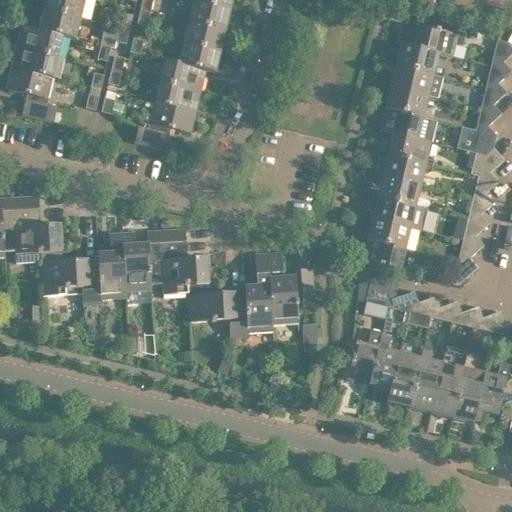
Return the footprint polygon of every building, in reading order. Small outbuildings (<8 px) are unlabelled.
[(83,0),(42,0),(40,9),(79,18),(83,0)] [(139,0),(137,10),(147,12),(149,0),(139,0)] [(229,10),(190,0),(185,22),(223,31),(229,10)] [(230,0),(189,0),(190,0),(229,10),(230,0)] [(79,18),(40,9),(35,29),(61,37),(74,40),(79,18)] [(137,10),(134,24),(143,26),(147,12),(137,10)] [(120,13),(116,28),(125,30),(129,16),(120,13)] [(223,31),(185,22),(180,42),(219,52),(223,31)] [(397,43),(448,56),(451,43),(460,45),(463,31),(453,29),(453,33),(415,24),(410,45),(397,42),(397,43)] [(35,29),(18,25),(13,46),(56,56),(61,37),(35,29)] [(113,43),(122,45),(125,30),(116,28),(113,43)] [(127,52),(137,54),(140,41),(130,39),(127,52)] [(494,40),(488,65),(494,67),(501,62),(511,51),(504,42),(494,40)] [(219,52),(180,42),(175,63),(203,72),(213,74),(219,52)] [(449,56),(448,56),(397,43),(392,65),(439,76),(441,68),(433,66),(436,54),(449,57),(449,56)] [(95,58),(105,61),(108,48),(98,45),(95,58)] [(56,56),(13,46),(8,68),(51,78),(56,56)] [(112,56),(108,70),(118,72),(121,59),(112,56)] [(203,72),(175,63),(161,60),(156,81),(199,92),(203,72)] [(488,65),(483,86),(489,88),(495,83),(508,71),(501,62),(494,67),(488,65)] [(387,86),(426,95),(435,98),(439,76),(392,65),(387,86)] [(51,78),(8,68),(3,88),(24,93),(19,115),(50,122),(53,107),(43,104),(45,98),(46,98),(51,78)] [(108,70),(105,84),(114,86),(118,72),(108,70)] [(88,86),(98,88),(101,75),(91,72),(88,86)] [(199,92),(156,81),(150,104),(193,114),(199,92)] [(483,86),(478,108),(484,109),(490,104),(503,92),(495,83),(489,88),(483,86)] [(382,107),(421,117),(426,95),(387,86),(382,107)] [(83,108),(93,110),(96,96),(86,93),(83,108)] [(99,111),(108,114),(111,99),(102,97),(99,111)] [(193,114),(150,104),(144,129),(136,127),(132,142),(162,149),(164,144),(165,138),(167,129),(188,134),(193,114)] [(478,108),(473,129),(479,131),(485,125),(498,114),(490,104),(484,109),(478,108)] [(377,129),(429,141),(429,140),(433,120),(421,117),(382,107),(377,129)] [(459,148),(472,152),(482,154),(490,148),(493,134),(485,125),(479,131),(473,129),(463,127),(459,148)] [(429,141),(377,129),(376,130),(390,133),(385,153),(429,164),(430,161),(429,159),(428,158),(426,156),(425,156),(429,141)] [(165,138),(164,144),(173,147),(175,141),(165,138)] [(467,173),(475,175),(481,176),(487,172),(500,159),(490,148),(482,154),(472,152),(467,173)] [(429,164),(385,153),(380,175),(418,184),(421,173),(423,174),(425,173),(427,172),(428,169),(429,164)] [(475,175),(470,196),(476,198),(482,193),(495,181),(487,172),(481,176),(475,175)] [(374,196),(413,205),(418,184),(380,175),(374,196)] [(470,196),(465,218),(471,219),(477,214),(490,202),(482,193),(476,198),(470,196)] [(8,197),(8,210),(36,208),(35,195),(8,197)] [(410,217),(411,215),(420,217),(423,215),(425,208),(413,205),(374,196),(369,217),(408,227),(417,229),(419,219),(410,217)] [(0,255),(1,256),(0,235),(0,228),(10,227),(8,210),(8,197),(0,197),(0,255)] [(0,228),(0,235),(1,256),(2,256),(2,251),(12,250),(13,263),(37,262),(38,262),(37,252),(37,251),(57,249),(56,223),(37,224),(36,208),(8,210),(10,227),(0,228)] [(465,218),(460,239),(466,240),(472,235),(485,223),(477,214),(471,219),(465,218)] [(364,239),(403,248),(408,227),(369,217),(364,239)] [(182,227),(158,229),(156,229),(157,242),(182,240),(182,227)] [(123,291),(125,291),(147,289),(145,260),(158,259),(157,242),(156,229),(143,230),(144,242),(132,243),(132,231),(118,232),(123,297),(123,291)] [(79,304),(89,303),(99,303),(98,299),(123,297),(118,232),(106,232),(107,245),(108,245),(108,252),(94,253),(94,258),(96,289),(78,290),(79,304)] [(460,239),(455,260),(461,262),(466,257),(480,245),(472,235),(466,240),(460,239)] [(359,261),(369,263),(398,270),(403,248),(364,239),(359,261)] [(184,283),(205,282),(203,256),(184,257),(182,240),(157,242),(158,259),(145,260),(147,289),(149,289),(148,284),(158,283),(158,295),(185,294),(184,283)] [(58,260),(57,249),(37,251),(37,252),(38,262),(37,262),(39,296),(51,296),(62,295),(62,290),(62,288),(67,288),(67,287),(78,286),(78,290),(96,289),(94,258),(58,260)] [(264,252),(269,329),(270,329),(270,324),(295,322),(294,303),(299,302),(299,307),(312,306),(309,268),(296,269),(297,276),(277,277),(276,272),(279,272),(277,251),(264,252)] [(226,337),(239,337),(245,336),(245,331),(269,329),(264,252),(251,253),(253,278),(255,278),(256,286),(240,287),(241,291),(243,323),(225,324),(226,337)] [(455,260),(449,283),(454,284),(474,266),(466,257),(461,262),(455,260)] [(389,286),(356,278),(354,298),(385,306),(386,300),(393,297),(389,286)] [(185,294),(186,324),(225,321),(225,324),(243,323),(241,291),(205,293),(205,282),(184,283),(185,294)] [(385,306),(406,311),(408,305),(415,303),(410,291),(393,297),(386,300),(385,306)] [(406,311),(428,316),(429,310),(436,307),(432,296),(415,303),(408,305),(406,311)] [(428,316),(449,321),(450,315),(458,312),(454,301),(436,307),(429,310),(428,316)] [(40,326),(40,305),(29,306),(29,326),(40,326)] [(449,321),(470,327),(472,320),(479,317),(475,306),(458,312),(450,315),(449,321)] [(470,327),(492,332),(493,326),(501,322),(497,311),(479,317),(472,320),(470,327)] [(511,336),(511,325),(501,322),(493,326),(492,332),(511,336)] [(302,352),(312,351),(314,337),(314,324),(300,324),(302,352)] [(383,402),(384,402),(397,350),(385,347),(388,335),(378,333),(375,345),(366,384),(386,389),(383,402)] [(136,335),(127,335),(127,351),(136,351),(136,335)] [(344,379),(366,384),(375,345),(353,340),(344,379)] [(397,350),(384,402),(406,407),(418,355),(397,350)] [(188,360),(188,351),(175,352),(176,361),(188,360)] [(418,355),(406,407),(427,412),(436,374),(424,371),(427,357),(418,355)] [(220,359),(215,371),(224,374),(229,362),(220,359)] [(482,370),(470,423),(471,423),(472,419),(477,420),(480,411),(495,415),(507,364),(498,361),(494,373),(482,370)] [(436,374),(427,412),(448,417),(461,365),(452,363),(448,377),(436,374)] [(448,417),(470,423),(482,370),(461,365),(448,417)]
